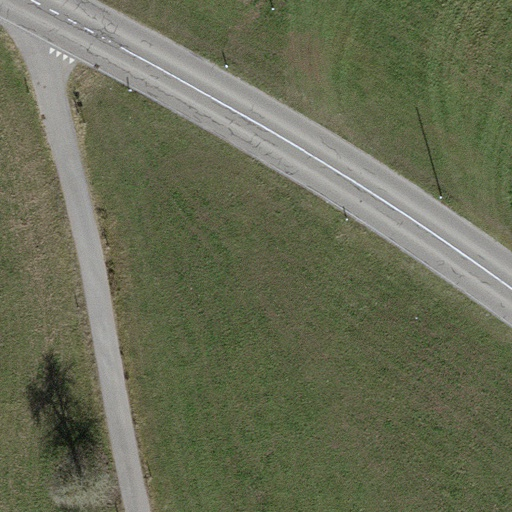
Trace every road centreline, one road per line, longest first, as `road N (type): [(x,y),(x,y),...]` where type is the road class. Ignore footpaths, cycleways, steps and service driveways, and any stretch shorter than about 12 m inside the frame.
road 1 (secondary): [(57,13),(346,175),(511,289)]
road 2 (residential): [(57,13),(53,99),(138,511)]
